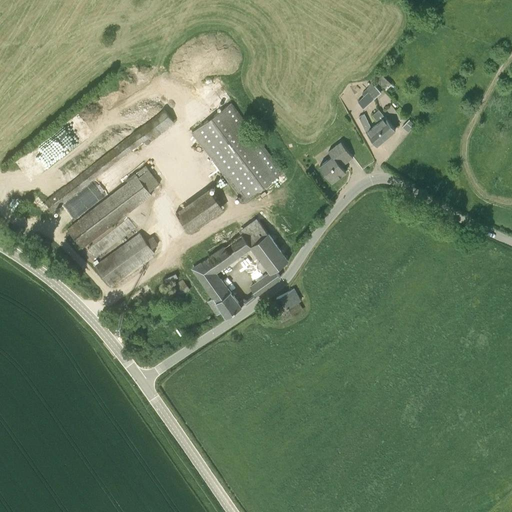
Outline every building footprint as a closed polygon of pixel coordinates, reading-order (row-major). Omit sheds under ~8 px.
[(375,97),(375,98),(382,91),(375,84),(372,87),(370,85),(366,88),(375,97)] [(363,107),(375,98),(375,97),(366,88),(362,93),(364,95),(358,101),(363,107)] [(283,172),(277,164),(231,102),(192,131),(244,201),(283,172)] [(175,122),(173,119),(164,107),(109,151),(45,201),(53,211),(143,141),(147,146),(149,144),(148,143),(151,140),(175,122)] [(378,121),(378,122),(373,127),(378,132),(383,128),(389,135),(396,129),(389,121),(385,116),(379,109),(373,114),(378,121)] [(365,132),(370,137),(376,145),(389,135),(383,128),(378,132),(373,127),(378,122),(371,127),(365,113),(359,116),(365,132)] [(319,165),(326,174),(332,182),(346,171),(339,162),(351,154),(341,141),(328,150),(332,155),(319,165)] [(137,174),(139,176),(148,169),(146,166),(136,173),(137,174)] [(139,176),(150,191),(160,183),(148,169),(139,176)] [(152,194),(150,191),(139,176),(137,174),(67,228),(82,248),(152,194)] [(209,192),(176,215),(191,235),(223,212),(209,192)] [(254,296),(255,295),(255,296),(281,276),(276,269),(289,259),(268,232),(257,217),(240,229),(238,227),(222,239),(203,252),(206,257),(191,267),(213,297),(207,301),(211,307),(217,315),(222,311),(227,317),(246,302),(247,302),(255,296),(254,296)] [(141,233),(99,263),(95,266),(109,285),(117,279),(154,252),(141,233)] [(163,292),(171,303),(190,289),(182,278),(163,292)] [(294,288),(276,297),(283,309),(277,313),(282,322),(303,309),(299,301),(300,300),(299,297),(294,288)]
